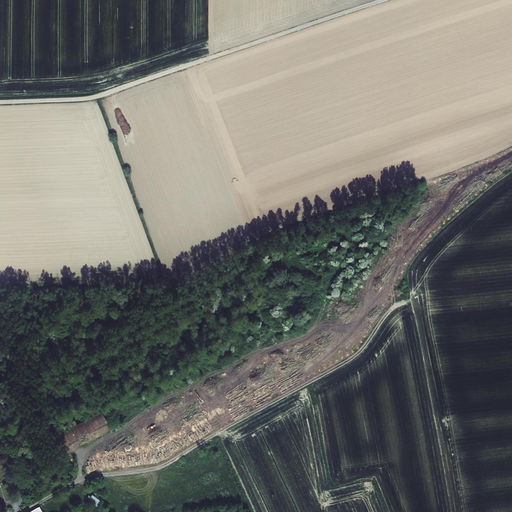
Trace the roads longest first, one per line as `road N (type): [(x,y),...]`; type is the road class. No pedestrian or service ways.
road 1 (track): [(407,302),(219,430),(86,477),(23,511)]
road 2 (track): [(0,96),(95,94),(376,0)]
